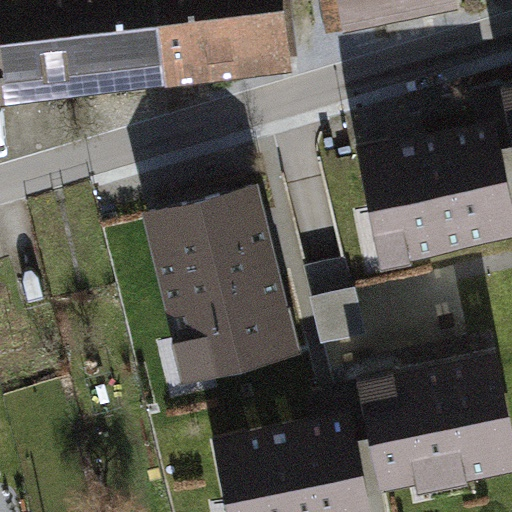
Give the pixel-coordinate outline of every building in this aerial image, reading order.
[(0,0),(0,7),(9,86),(278,55),(271,0),(0,0)] [(343,0),(347,18),(443,0),(343,0)] [(489,121),(362,151),(387,255),(511,226),(500,182),(511,179),(511,145),(495,149),(489,121)] [(169,211),(210,358),(299,333),(259,186),(169,211)] [(331,419),(216,443),(229,511),(365,511),(358,477),(383,472),(386,483),(511,457),(511,356),(363,387),(370,422),(333,429),(331,419)]
